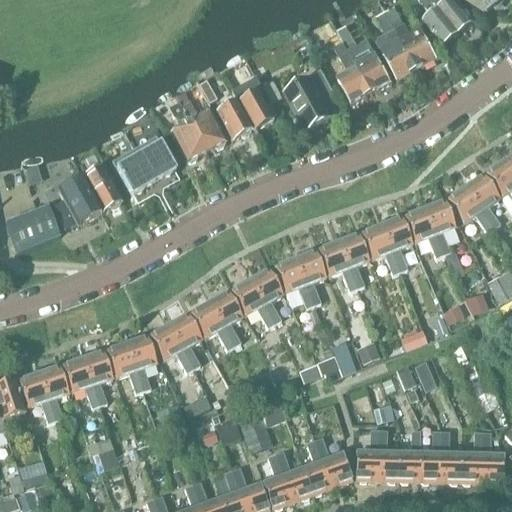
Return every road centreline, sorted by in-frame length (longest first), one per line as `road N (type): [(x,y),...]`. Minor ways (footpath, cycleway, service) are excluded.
road 1 (tertiary): [(511,65),(417,131),(223,211),(100,283),(0,318)]
road 2 (unknown): [(100,283),(16,263),(0,218)]
